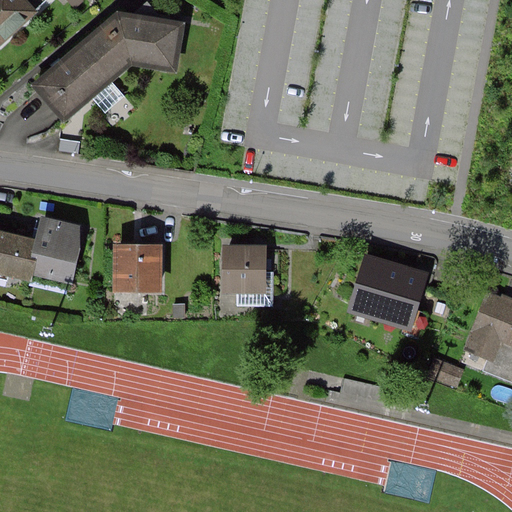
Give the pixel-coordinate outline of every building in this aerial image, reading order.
[(48,0),(0,0),(0,48),(52,5),(48,0)] [(34,89),(65,122),(125,68),(176,76),(182,22),(147,17),(117,12),(67,58),(34,89)] [(83,227),(41,218),(36,239),(27,279),(70,288),(83,227)] [(0,273),(27,279),(36,239),(0,231),(0,273)] [(163,248),(112,248),(113,292),(164,292),(163,248)] [(268,252),(224,249),(221,294),(265,297),(268,252)] [(429,274),(361,257),(347,316),(415,332),(429,274)] [(511,302),(483,292),(465,345),(511,361),(511,302)]
